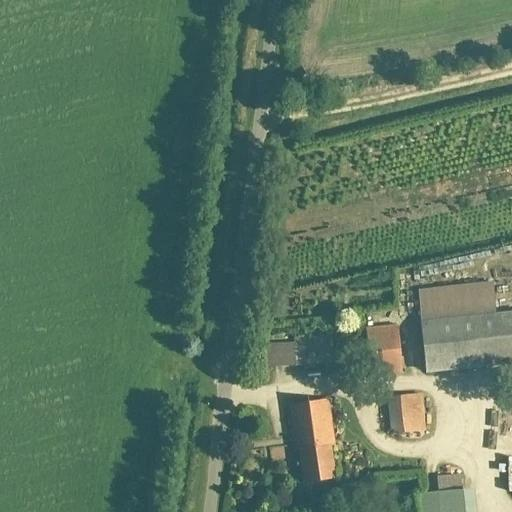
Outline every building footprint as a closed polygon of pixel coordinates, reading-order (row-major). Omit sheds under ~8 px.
[(489,287),(417,293),(419,324),(492,318),(489,287)] [(409,331),(412,375),(511,367),(511,363),(509,323),(409,331)] [(361,330),(363,378),(401,377),(399,328),(361,330)] [(256,334),(258,369),(333,365),(330,329),(256,334)] [(285,396),(291,487),(329,485),(323,393),(285,396)] [(386,400),(388,439),(422,437),(420,399),(386,400)] [(367,477),(370,511),(418,511),(415,473),(367,477)] [(435,477),(436,494),(423,495),(424,511),(468,511),(467,491),(457,492),(456,475),(435,477)]
